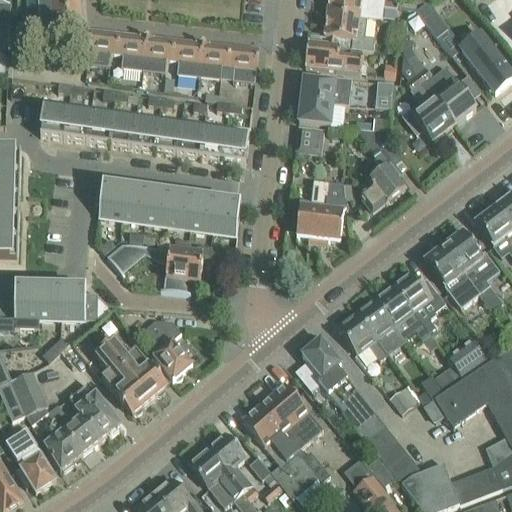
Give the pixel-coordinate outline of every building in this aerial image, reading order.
[(0,0),(0,9),(10,10),(10,0),(0,0)] [(37,0),(38,15),(80,13),(79,0),(37,0)] [(398,5),(361,1),(355,0),(329,0),(327,19),(367,24),(367,23),(382,25),(383,12),(398,14),(398,5)] [(400,5),(399,13),(415,15),(416,7),(400,5)] [(0,31),(10,32),(10,10),(0,9),(0,31)] [(80,13),(38,15),(39,36),(46,35),(54,35),(62,35),(81,34),(80,13)] [(447,35),(435,19),(432,15),(422,24),(425,27),(436,43),(447,35)] [(325,42),(324,49),(364,54),(374,54),(375,43),(365,42),(367,24),(327,19),(324,41),(325,42)] [(405,37),(406,28),(393,27),(392,36),(405,37)] [(10,32),(0,31),(0,51),(9,51),(10,32)] [(90,35),(86,70),(109,72),(110,58),(116,59),(119,38),(90,35)] [(119,38),(116,59),(123,59),(121,74),(143,76),(147,41),(119,38)] [(459,53),(495,99),(511,85),(511,80),(479,38),(459,53)] [(147,41),(143,76),(164,79),(166,64),(172,65),(175,44),(147,41)] [(175,44),(172,65),(179,66),(178,80),(199,83),(203,48),(175,44)] [(203,48),(199,83),(221,85),(222,71),(228,71),(231,51),(203,48)] [(308,48),(305,72),(362,79),(364,54),(324,49),(308,48)] [(231,51),(228,71),(235,72),(233,87),(255,89),(259,54),(258,54),(257,54),(231,51)] [(415,59),(406,65),(409,69),(408,70),(453,131),(476,113),(471,106),(464,97),(457,88),(444,72),(432,82),(415,59)] [(384,82),(396,83),(397,68),(385,67),(384,82)] [(401,76),(408,85),(405,88),(411,95),(410,96),(419,108),(401,121),(416,141),(423,136),(431,148),(453,131),(408,70),(401,75),(401,76)] [(304,84),(301,106),(333,110),(349,112),(352,84),(336,82),(324,81),(323,86),(304,84)] [(165,82),(164,96),(173,97),(174,83),(165,82)] [(377,87),(376,100),(393,102),(394,88),(377,87)] [(70,98),(71,90),(59,88),(58,97),(70,98)] [(71,90),(70,98),(82,100),(83,91),(71,90)] [(115,105),(116,96),(104,94),(103,103),(115,105)] [(116,96),(115,105),(127,106),(128,98),(116,96)] [(205,101),(204,105),(207,106),(217,107),(218,100),(205,98),(205,101)] [(160,111),(161,103),(162,102),(149,101),(148,109),(160,111)] [(162,102),(161,103),(160,111),(172,113),(174,104),(162,102)] [(301,106),(298,128),(330,132),(333,110),(301,106)] [(63,144),(65,135),(68,110),(45,107),(40,140),(63,144)] [(205,118),(206,109),(194,107),(192,117),(205,118)] [(228,117),(230,109),(217,107),(216,116),(228,117)] [(230,109),(228,117),(241,119),(242,111),(230,109)] [(86,147),(91,113),(68,110),(65,135),(63,144),(86,147)] [(86,147),(109,150),(113,116),(91,113),(86,147)] [(136,120),(113,116),(109,150),(131,153),(136,120)] [(159,123),(136,120),(131,153),(154,157),(159,123)] [(176,160),(177,155),(181,126),(159,123),(154,157),(176,160)] [(358,126),(358,134),(382,138),(389,138),(390,124),(373,123),(373,128),(358,126)] [(176,160),(199,163),(204,129),(181,126),(177,155),(176,160)] [(222,164),(226,133),(204,129),(199,163),(222,166),(222,164)] [(298,132),(297,145),(322,148),(323,135),(298,132)] [(226,133),(222,164),(222,166),(245,170),(245,167),(250,136),(226,133)] [(397,158),(385,142),(382,138),(358,134),(358,135),(356,135),(376,161),(373,163),(382,174),(368,185),(375,194),(363,204),(372,216),(385,207),(386,208),(389,206),(391,207),(395,204),(396,201),(405,194),(396,183),(400,180),(388,165),(397,158)] [(297,145),(295,158),(320,161),(322,148),(297,145)] [(0,263),(18,264),(19,220),(13,220),(13,202),(20,202),(21,157),(0,156),(0,263)] [(308,248),(318,249),(322,214),(326,215),(329,188),(313,186),(310,205),(290,203),(286,236),(297,237),(296,242),(309,243),(308,248)] [(104,188),(99,222),(122,225),(127,191),(104,188)] [(327,250),(328,245),(340,247),(343,216),(346,213),(345,206),(354,205),(351,189),(343,189),(329,188),(326,215),(322,214),(318,249),(327,250)] [(122,225),(145,228),(150,195),(127,191),(122,225)] [(172,198),(150,195),(145,228),(168,231),(172,198)] [(195,201),(172,198),(168,231),(190,234),(195,201)] [(511,200),(496,213),(511,233),(511,200)] [(213,238),(217,204),(195,201),(190,234),(213,238)] [(236,241),(241,207),(217,204),(213,238),(236,241)] [(511,233),(496,213),(476,228),(502,263),(509,258),(511,262),(511,233)] [(452,246),(444,252),(480,299),(490,291),(486,286),(499,276),(495,271),(484,257),(480,260),(475,254),(463,238),(461,239),(460,237),(451,244),(452,246)] [(142,249),(143,240),(130,238),(129,247),(142,249)] [(156,241),(143,240),(142,249),(155,250),(156,241)] [(174,252),(187,254),(189,245),(175,243),(174,252)] [(114,252),(108,245),(99,253),(104,259),(108,257),(114,252)] [(196,259),(210,260),(211,252),(197,250),(196,259)] [(110,260),(107,262),(124,282),(125,281),(124,280),(123,278),(144,260),(166,271),(163,294),(160,294),(160,296),(190,300),(190,298),(186,297),(187,290),(185,290),(185,285),(200,287),(203,261),(169,257),(119,252),(110,260)] [(211,252),(210,260),(221,262),(222,253),(211,252)] [(427,265),(425,266),(437,282),(445,293),(461,313),(470,307),(480,299),(444,252),(436,258),(434,256),(425,263),(427,265)] [(393,292),(429,341),(430,340),(429,338),(435,332),(431,328),(429,325),(436,320),(434,318),(446,309),(437,299),(426,284),(420,289),(411,277),(398,286),(399,288),(393,292)] [(15,323),(14,333),(38,333),(38,323),(39,290),(39,289),(16,289),(15,323)] [(62,291),(39,290),(38,323),(61,324),(62,291)] [(62,291),(61,324),(85,325),(97,325),(97,303),(85,303),(86,291),(62,290),(62,291)] [(374,305),(394,332),(405,345),(416,337),(423,346),(429,341),(393,292),(388,297),(386,295),(374,305)] [(362,316),(357,320),(387,361),(394,355),(406,347),(405,345),(394,332),(374,305),(361,314),(362,316)] [(387,361),(357,320),(351,324),(349,323),(337,332),(357,359),(354,361),(364,372),(366,370),(358,359),(369,351),(380,366),(387,361)] [(155,326),(146,334),(157,346),(164,353),(152,363),(160,372),(172,387),(175,385),(178,385),(182,382),(182,379),(192,370),(172,346),(181,338),(171,327),(157,326),(156,327),(155,326)] [(471,343),(446,361),(452,371),(461,383),(488,365),(471,343)] [(61,344),(52,352),(57,358),(67,350),(61,344)] [(307,367),(294,377),(311,398),(320,390),(331,403),(356,435),(375,420),(339,374),(342,371),(333,360),(320,345),(319,346),(302,360),(307,367)] [(114,346),(105,354),(110,360),(149,407),(156,400),(160,401),(164,397),(164,394),(166,392),(154,377),(139,360),(135,355),(127,362),(114,346)] [(57,358),(52,352),(51,352),(42,360),(48,367),(57,358)] [(511,352),(493,365),(511,389),(511,352)] [(105,354),(94,363),(107,378),(102,382),(101,383),(102,384),(104,386),(121,406),(119,408),(123,413),(125,411),(132,420),(134,419),(137,419),(142,416),(142,412),(149,407),(110,360),(105,354)] [(0,358),(0,398),(12,426),(24,421),(24,420),(20,411),(16,399),(11,387),(0,358)] [(425,410),(423,412),(434,428),(445,421),(453,434),(455,433),(453,431),(487,409),(506,443),(485,454),(493,472),(451,487),(443,470),(422,478),(375,420),(356,435),(417,511),(455,511),(459,510),(511,490),(511,389),(493,365),(490,367),(425,410)] [(461,383),(452,371),(435,383),(444,395),(461,383)] [(38,389),(33,377),(11,387),(16,399),(38,389)] [(20,411),(43,401),(38,389),(16,399),(20,411)] [(390,403),(389,403),(402,420),(418,407),(421,405),(418,401),(409,389),(390,403)] [(88,390),(68,405),(78,418),(79,418),(101,446),(108,440),(109,442),(120,434),(119,432),(120,431),(88,390)] [(322,435),(315,427),(285,391),(259,413),(302,464),(306,460),(300,453),(322,435)] [(43,401),(20,411),(24,420),(24,421),(25,421),(25,422),(27,421),(30,428),(48,418),(45,413),(47,411),(43,401)] [(243,426),(280,470),(271,478),(293,504),(319,484),(302,464),(259,413),(243,426)] [(81,461),(101,446),(79,418),(78,418),(59,433),(81,461)] [(26,431),(15,438),(8,442),(11,447),(6,450),(18,469),(22,466),(25,470),(15,476),(26,493),(30,490),(35,499),(56,486),(40,461),(44,459),(26,431)] [(41,447),(60,477),(62,476),(63,478),(74,469),(73,468),(81,461),(59,433),(41,447)] [(249,506),(259,498),(252,490),(236,471),(245,464),(226,441),(224,443),(222,441),(214,447),(216,449),(208,456),(249,506)] [(191,469),(189,471),(202,486),(208,494),(210,496),(223,511),(225,511),(232,507),(236,511),(254,511),(249,506),(208,456),(199,463),(198,461),(190,467),(191,469)] [(306,463),(327,489),(334,484),(313,457),(306,463)] [(293,504),(271,478),(268,474),(258,462),(249,470),(262,485),(264,483),(271,492),(262,500),(268,507),(283,495),(277,488),(278,487),(293,505),(293,504)] [(0,511),(13,511),(22,507),(0,469),(0,511)] [(397,511),(373,480),(353,496),(365,511),(397,511)] [(164,488),(152,498),(163,511),(197,511),(186,497),(184,499),(172,485),(166,491),(164,488)] [(142,510),(138,511),(163,511),(152,498),(141,508),(142,510)]
